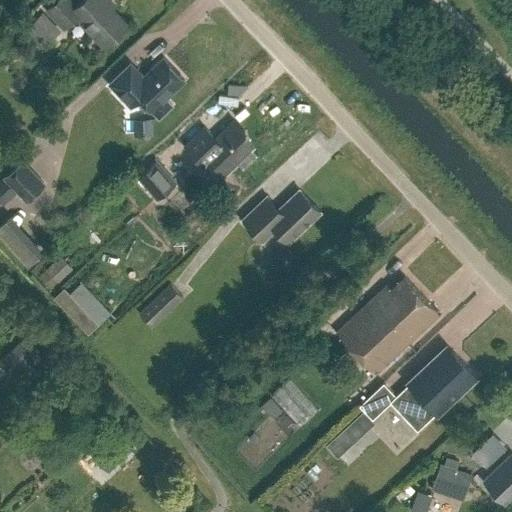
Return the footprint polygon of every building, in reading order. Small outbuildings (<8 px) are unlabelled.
[(80,0),(77,4),(72,0),(55,0),(47,8),(64,26),(76,15),(103,45),(126,24),(106,3),(109,0),(80,0)] [(60,30),(42,11),(24,28),(42,47),(60,30)] [(172,105),(165,98),(184,79),(163,57),(143,76),(130,63),(109,83),(130,105),(139,97),(158,117),(172,105)] [(153,135),(153,117),(133,118),(133,135),(153,135)] [(204,127),(185,145),(204,166),(208,162),(217,171),(221,171),(224,168),(226,171),(236,162),(243,169),(258,155),(249,146),(251,145),(242,134),(245,132),(234,120),(215,138),(204,127)] [(45,183),(22,158),(3,176),(26,201),(45,183)] [(177,181),(157,159),(137,177),(157,199),(177,181)] [(264,198),(242,218),(263,240),(275,228),(288,242),(320,212),(299,189),(276,211),(264,198)] [(20,228),(5,241),(26,265),(41,251),(20,228)] [(73,267),(61,254),(46,268),(57,281),(73,267)] [(389,287),(385,283),(335,330),(374,371),(438,311),(403,274),(389,287)] [(183,296),(170,283),(139,313),(152,326),(183,296)] [(53,295),(87,331),(98,321),(63,286),(53,295)] [(25,336),(4,355),(18,371),(39,351),(25,336)] [(424,377),(418,371),(394,394),(381,381),(357,404),(370,418),(389,401),(415,429),(473,374),(451,351),(424,377)] [(102,464),(127,441),(116,429),(91,452),(102,464)] [(335,433),(323,444),(335,457),(347,446),(335,433)] [(511,457),(508,453),(482,477),(504,500),(511,491),(511,457)] [(431,489),(462,500),(471,473),(456,468),(458,461),(446,457),(443,464),(440,463),(431,489)]
